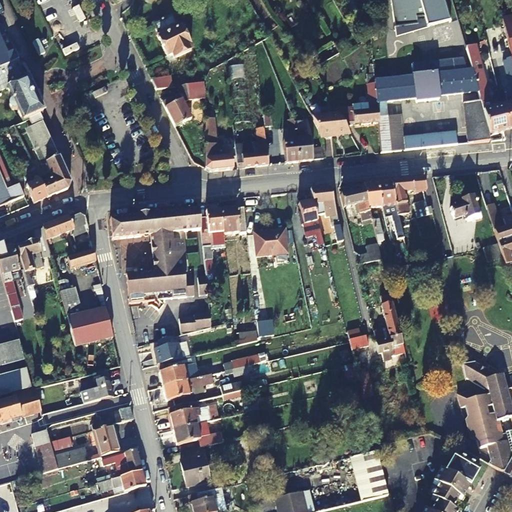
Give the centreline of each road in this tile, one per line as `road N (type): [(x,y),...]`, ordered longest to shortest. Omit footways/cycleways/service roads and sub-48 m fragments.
road 1 (residential): [(92,201),(164,511)]
road 2 (tertiary): [(96,0),(191,190)]
road 3 (tertiary): [(330,175),(500,157)]
road 4 (residential): [(330,175),(368,327)]
road 5 (tertiary): [(191,190),(330,175)]
